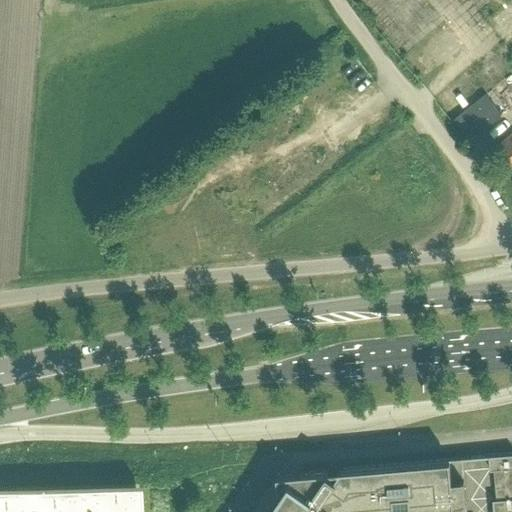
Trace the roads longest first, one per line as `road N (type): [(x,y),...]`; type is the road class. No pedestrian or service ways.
road 1 (primary): [(511,289),(309,311),(0,368)]
road 2 (primary): [(0,419),(217,380),(511,349)]
road 3 (unclassified): [(0,298),(505,248)]
road 4 (residential): [(505,248),(489,206),(339,0)]
